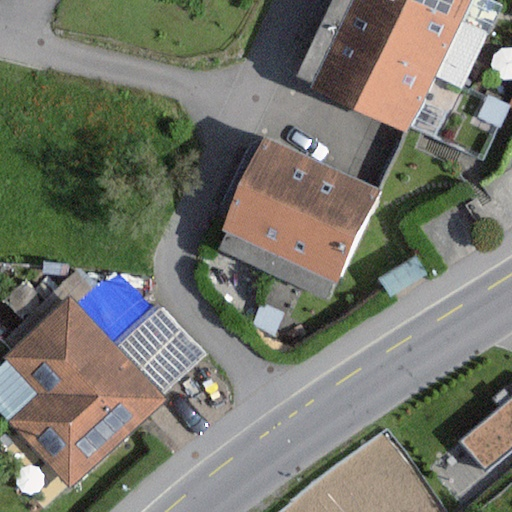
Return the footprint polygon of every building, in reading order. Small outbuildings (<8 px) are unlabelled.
[(463,24),(412,0),(337,0),(329,20),(325,28),(436,80),(441,69),(463,24)] [(412,0),(463,24),(474,0),(412,0)] [(436,80),(325,28),(302,77),(319,84),(316,89),(411,134),(414,127),(434,136),(445,113),(425,103),(436,80)] [(509,108),(487,98),(478,117),(500,127),(509,108)] [(328,163),(270,137),(226,232),(230,234),(222,252),(276,277),(328,163)] [(341,284),(385,189),(328,163),(276,277),(328,301),(337,282),(341,284)] [(417,256),(380,279),(392,299),(429,276),(417,256)] [(262,303),(264,299),(243,289),(232,313),(253,322),(251,327),(274,337),(285,313),(262,303)] [(117,347),(72,297),(4,359),(9,364),(0,372),(0,412),(71,491),(169,402),(162,395),(206,355),(162,307),(117,347)] [(437,511),(408,471),(377,494),(389,511),(437,511)]
